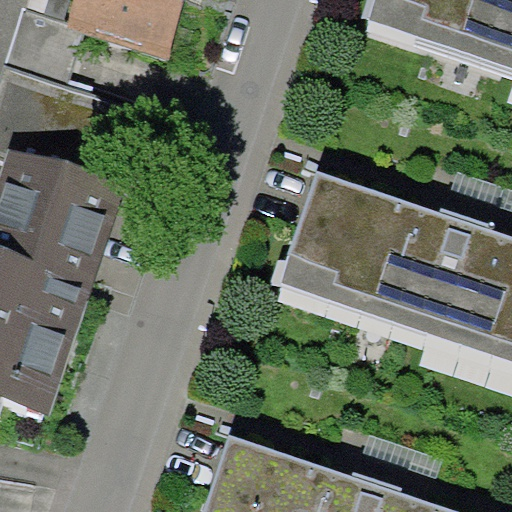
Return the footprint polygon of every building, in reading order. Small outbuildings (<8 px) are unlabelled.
[(0,0),(0,84),(4,85),(7,74),(25,15),(29,0),(0,0)] [(29,0),(25,15),(62,27),(70,0),(29,0)] [(77,0),(68,29),(83,34),(168,60),(186,0),(77,0)] [(511,0),(382,0),(373,29),(511,75),(511,0)] [(7,74),(64,91),(83,34),(68,29),(62,27),(25,15),(7,74)] [(0,96),(0,157),(13,161),(127,196),(151,118),(64,91),(7,74),(4,85),(0,96)] [(0,406),(49,422),(127,196),(13,161),(0,199),(0,406)] [(511,237),(321,173),(279,291),(511,366),(511,237)] [(447,511),(232,441),(211,511),(447,511)]
